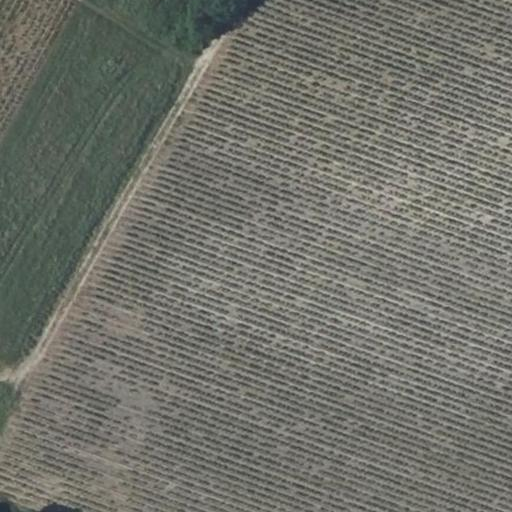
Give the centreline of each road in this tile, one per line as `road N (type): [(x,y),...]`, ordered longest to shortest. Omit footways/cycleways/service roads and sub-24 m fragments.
road 1 (track): [(232,0),(0,435)]
road 2 (track): [(96,0),(201,61)]
